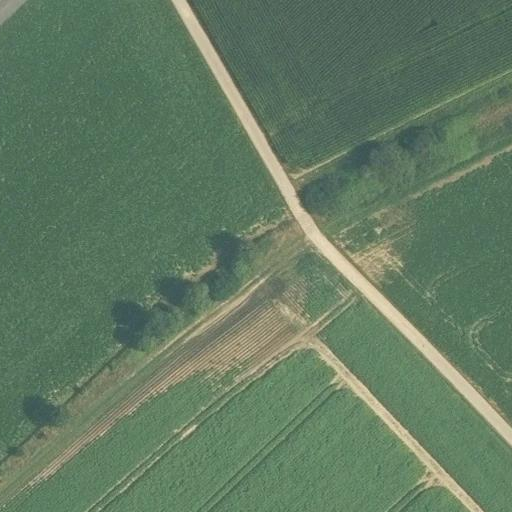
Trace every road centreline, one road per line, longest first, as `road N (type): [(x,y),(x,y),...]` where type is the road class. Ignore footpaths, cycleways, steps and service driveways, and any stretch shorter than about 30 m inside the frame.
road 1 (track): [(511,438),(311,232),(178,0)]
road 2 (track): [(0,494),(155,353),(315,236)]
road 3 (track): [(291,196),(511,85)]
road 4 (track): [(511,134),(311,232)]
